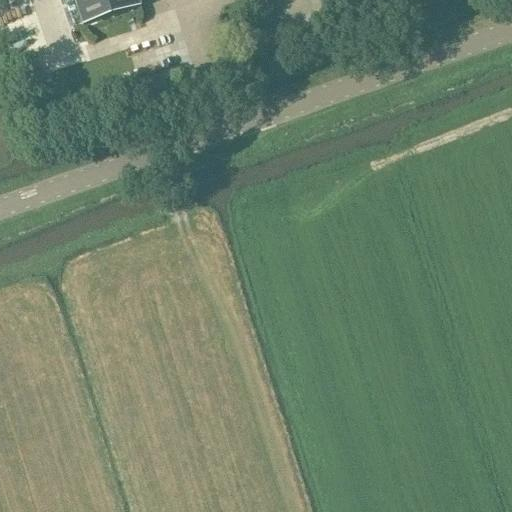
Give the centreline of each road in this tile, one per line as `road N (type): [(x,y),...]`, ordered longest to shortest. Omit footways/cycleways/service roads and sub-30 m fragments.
road 1 (unclassified): [(0,214),(511,33)]
road 2 (track): [(398,157),(511,114)]
